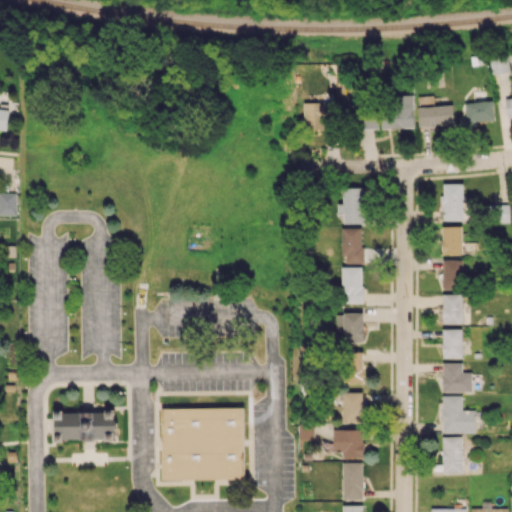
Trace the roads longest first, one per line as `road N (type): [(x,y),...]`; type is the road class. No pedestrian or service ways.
road 1 (residential): [(403,166),(403,511)]
road 2 (residential): [(511,157),(300,166)]
